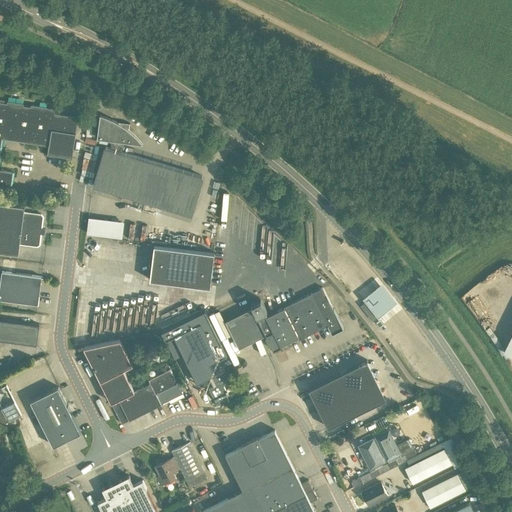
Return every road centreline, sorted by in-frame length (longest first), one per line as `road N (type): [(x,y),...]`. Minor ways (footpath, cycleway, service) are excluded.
road 1 (secondary): [(511,466),(419,317),(331,214),(204,110),(9,0)]
road 2 (unclassified): [(348,511),(288,406),(266,405),(228,422),(174,421),(111,453)]
road 3 (unclassified): [(111,453),(59,338),(79,183)]
road 4 (unclassified): [(0,508),(111,453)]
